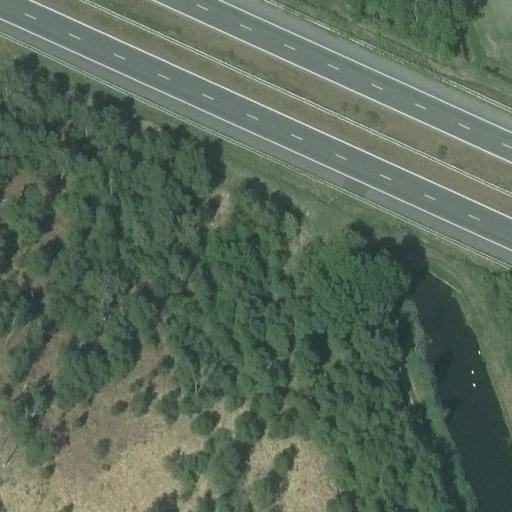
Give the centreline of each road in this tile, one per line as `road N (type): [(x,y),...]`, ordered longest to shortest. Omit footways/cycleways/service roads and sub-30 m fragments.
road 1 (motorway): [(8,0),(511,226)]
road 2 (track): [(448,511),(390,332),(399,264),(426,260),(461,279),(511,410)]
road 3 (motorway): [(511,140),(202,0)]
